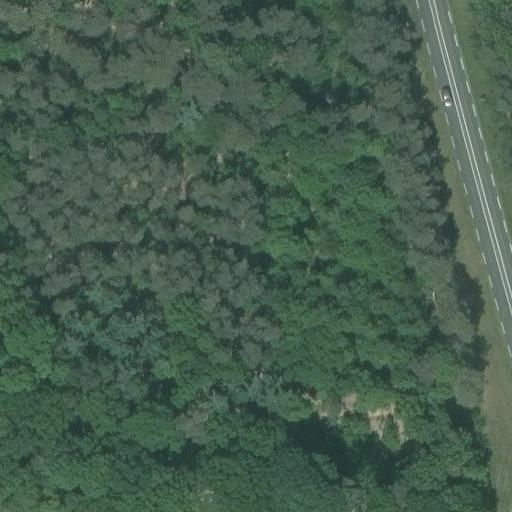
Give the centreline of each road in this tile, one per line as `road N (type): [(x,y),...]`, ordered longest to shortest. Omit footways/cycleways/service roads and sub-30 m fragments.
road 1 (unclassified): [(245,511),(142,456),(73,406),(0,332)]
road 2 (primary): [(511,295),(430,0)]
